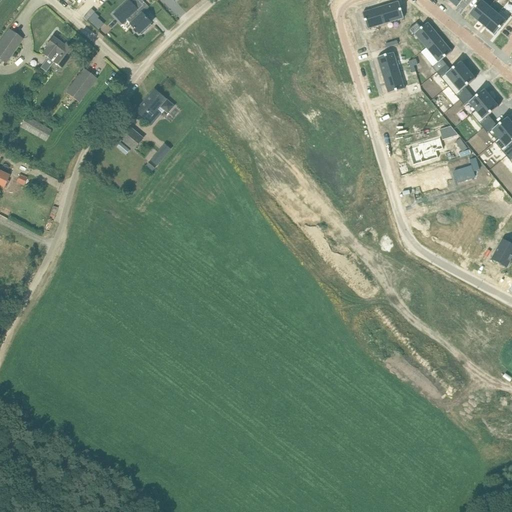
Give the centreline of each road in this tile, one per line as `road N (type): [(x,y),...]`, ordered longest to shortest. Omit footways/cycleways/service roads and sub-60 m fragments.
road 1 (residential): [(511,302),(409,247),(335,7),(347,1)]
road 2 (unclassified): [(0,340),(101,120),(136,75)]
